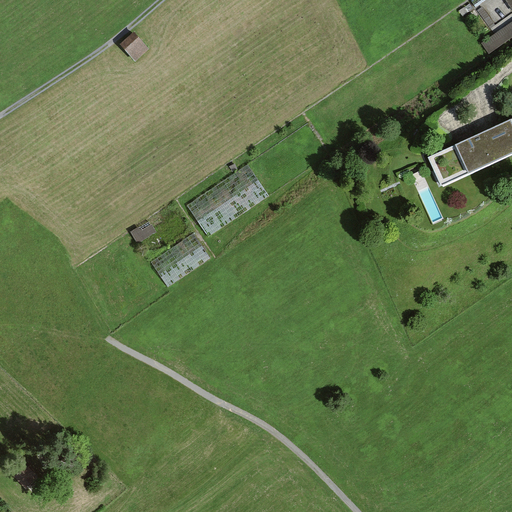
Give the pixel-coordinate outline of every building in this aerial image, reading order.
[(511,23),(483,44),(490,53),(511,38),(511,23)] [(147,51),(132,35),(118,48),(133,64),(147,51)] [(511,119),(450,146),(463,175),(511,153),(511,119)] [(149,222),(131,233),(139,244),(157,233),(149,222)] [(14,498),(29,483),(19,473),(4,488),(14,498)]
